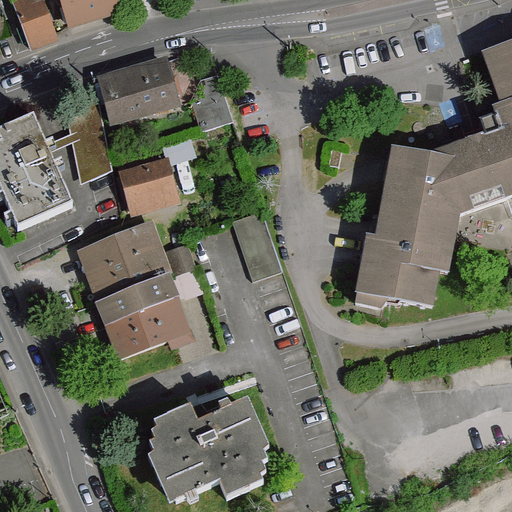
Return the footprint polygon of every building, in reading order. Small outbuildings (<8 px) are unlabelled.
[(40,0),(22,0),(14,3),(32,50),(56,41),(40,0)] [(115,0),(61,0),(70,27),(119,11),(115,0)] [(374,215),(358,307),(383,311),(392,300),(435,308),(441,273),(452,275),(462,217),(511,199),(511,48),(487,58),(505,108),(494,112),(502,134),(429,160),(396,154),(385,217),(374,215)] [(164,62),(102,79),(108,100),(105,101),(112,123),(176,104),(164,62)] [(193,102),(202,133),(233,123),(223,93),(193,102)] [(80,154),(93,182),(113,173),(98,100),(66,114),(84,152),(80,154)] [(0,146),(0,189),(19,232),(72,207),(32,118),(0,133),(0,146)] [(341,152),(330,151),(328,168),(339,170),(341,152)] [(121,176),(132,215),(178,202),(167,163),(121,176)] [(233,223),(253,283),(283,273),(262,213),(233,223)] [(152,226),(81,256),(86,270),(93,290),(98,305),(168,277),(170,276),(152,226)] [(187,247),(166,254),(174,276),(194,270),(187,247)] [(168,277),(98,305),(108,328),(176,301),(179,300),(168,277)] [(176,301),(108,328),(120,360),(188,334),(176,301)] [(149,463),(170,510),(221,486),(228,502),(263,487),(260,481),(266,477),(262,468),(267,465),(264,456),(269,452),(248,405),(197,428),(190,412),(155,428),(158,434),(152,438),(156,446),(150,448),(154,458),(149,463)]
